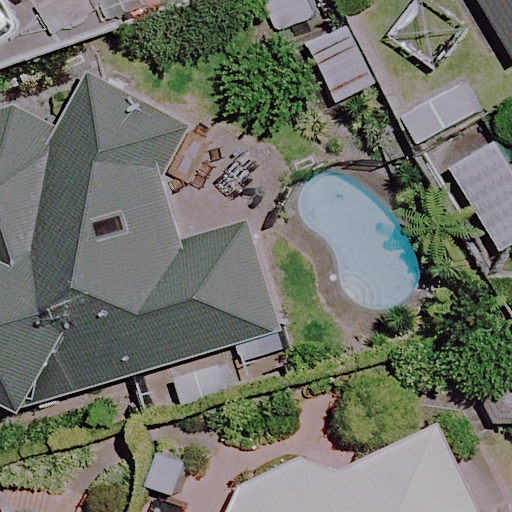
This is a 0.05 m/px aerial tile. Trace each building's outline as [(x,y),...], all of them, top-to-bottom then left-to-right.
[(511,0),(492,0),(511,34),(511,0)] [(382,88),(360,27),(299,49),(321,110),(382,88)] [(192,252),(145,107),(0,154),(0,426),(286,333),(253,232),(192,252)] [(511,252),(511,161),(507,152),(465,177),(510,254),(511,252)] [(238,502),(242,511),(489,511),(455,434),(351,480),(341,456),(238,502)]
